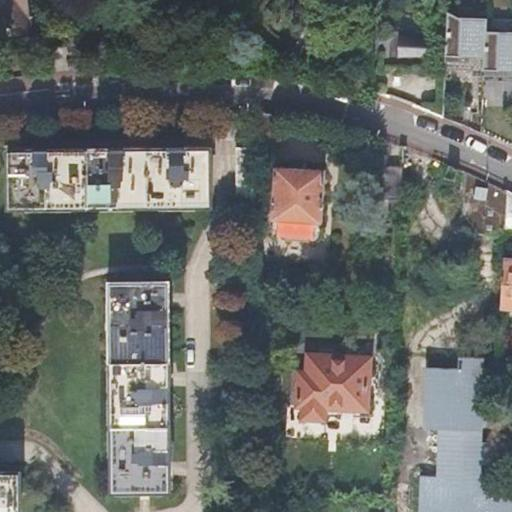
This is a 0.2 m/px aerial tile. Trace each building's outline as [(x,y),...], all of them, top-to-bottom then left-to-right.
[(0,0),(0,16),(11,15),(11,8),(31,5),(30,0),(0,0)] [(32,13),(31,5),(11,8),(11,15),(32,13)] [(379,38),(378,69),(387,70),(388,65),(420,67),(420,73),(431,73),(433,43),(379,38)] [(273,112),(263,110),(260,147),(280,148),(283,114),(273,112)] [(214,147),(10,150),(12,207),(214,204),(214,147)] [(256,202),(260,149),(239,147),(235,200),(256,202)] [(278,164),(274,217),(278,217),(277,223),(282,224),(282,233),(289,239),(308,240),(315,234),(316,226),(321,226),(322,221),(324,220),(327,167),(278,164)] [(404,211),(404,200),(405,166),(383,165),(383,200),(382,210),(404,211)] [(507,190),(466,170),(465,212),(473,219),(505,220),(507,190)] [(511,259),(504,260),(502,303),(511,303),(511,259)] [(168,280),(111,280),(114,489),(170,489),(168,280)] [(300,379),(298,406),(300,406),(300,423),(327,424),(328,409),(369,410),(372,358),(310,355),(309,380),(300,379)] [(482,468),(495,469),(496,445),(483,444),(483,430),(496,431),(498,396),(484,395),(485,360),(462,359),(461,370),(432,369),(429,424),(444,425),(443,476),(425,476),(423,511),(511,511),(511,485),(481,481),(482,468)] [(20,511),(20,472),(0,471),(0,511),(20,511)]
